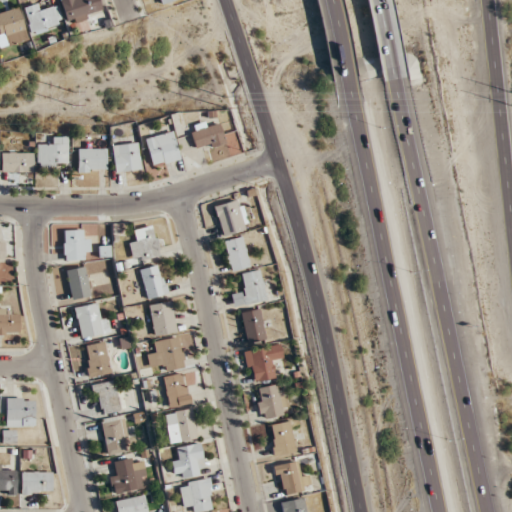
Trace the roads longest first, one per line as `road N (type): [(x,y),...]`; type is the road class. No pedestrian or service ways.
road 1 (secondary): [(226,0),(308,257),(362,511)]
road 2 (motorway): [(488,511),(393,82)]
road 3 (motorway): [(349,98),(440,511)]
road 4 (residential): [(179,196),(248,511)]
road 5 (residential): [(84,511),(38,284),(38,205)]
road 6 (residential): [(0,205),(115,207),(179,196),(279,160)]
road 7 (secondary): [(511,168),(492,0)]
